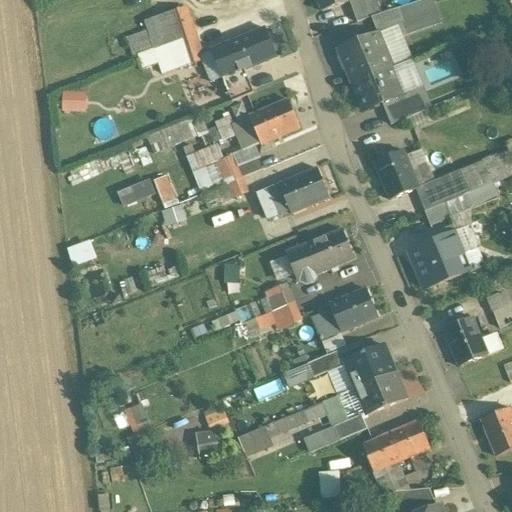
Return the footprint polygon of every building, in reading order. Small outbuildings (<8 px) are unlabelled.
[(317,0),(322,12),(349,2),(351,2),(351,1),(350,0),(317,0)] [(376,0),(354,0),(351,1),(351,2),(349,2),(357,23),(381,14),(376,0)] [(426,0),(425,0),(399,9),(406,27),(433,18),(426,0)] [(191,22),(186,7),(168,14),(173,29),(191,22)] [(173,29),(168,14),(159,16),(161,24),(157,25),(163,47),(177,41),(173,29)] [(191,22),(173,29),(177,41),(195,33),(191,22)] [(265,29),(227,44),(228,45),(211,52),(227,91),(249,82),(245,70),(277,57),(265,29)] [(195,33),(177,41),(180,51),(198,45),(195,33)] [(378,35),(339,51),(353,85),(392,69),(378,35)] [(177,41),(163,47),(166,56),(180,53),(180,51),(177,41)] [(198,45),(180,51),(180,53),(185,67),(204,61),(198,45)] [(392,69),(353,85),(364,111),(382,104),(403,95),(402,94),(392,69)] [(249,82),(227,91),(232,103),(254,93),(249,82)] [(402,94),(403,95),(382,104),(391,126),(426,111),(417,88),(402,94)] [(90,110),(90,92),(65,91),(65,110),(90,110)] [(289,101),(249,117),(252,123),(246,126),(249,134),(255,131),(261,146),(300,129),(289,101)] [(403,151),(375,163),(390,201),(416,190),(435,182),(434,180),(421,150),(405,157),(403,151)] [(242,179),(233,156),(212,164),(219,181),(227,178),(229,184),(242,179)] [(259,160),(239,168),(243,178),(263,170),(259,160)] [(482,161),(434,180),(435,182),(437,181),(446,203),(486,187),(492,185),(482,161)] [(292,217),(330,201),(317,170),(279,186),(292,217)] [(118,191),(124,208),(160,194),(154,178),(118,191)] [(242,179),(229,184),(235,198),(248,193),(242,179)] [(446,203),(437,181),(435,182),(416,190),(425,212),(446,203)] [(486,187),(446,203),(452,218),(492,202),(486,187)] [(446,203),(425,212),(430,227),(452,218),(446,203)] [(183,205),(167,210),(172,225),(188,220),(183,205)] [(343,230),(287,253),(298,280),(307,284),(313,282),(316,276),(355,260),(343,230)] [(440,240),(411,252),(427,289),(455,278),(455,277),(466,272),(455,246),(444,251),(440,240)] [(286,284),(265,293),(267,298),(273,312),(293,303),(286,284)] [(511,287),(490,296),(502,326),(511,322),(511,287)] [(367,290),(329,305),(341,334),(378,318),(367,290)] [(273,312),(267,298),(260,301),(266,315),(273,312)] [(293,303),(273,312),(279,326),(300,318),(293,303)] [(472,318),(444,330),(459,368),(488,356),(472,318)] [(383,346),(345,362),(347,365),(341,367),(328,373),(338,397),(395,373),(383,346)] [(336,353),(307,365),(313,379),(328,373),(341,367),(336,353)] [(395,373),(338,397),(348,421),(361,416),(362,416),(367,414),(368,417),(406,401),(395,373)] [(262,397),(284,389),(281,380),(258,388),(262,397)] [(123,410),(133,436),(153,429),(144,403),(123,410)] [(323,403),(303,411),(308,423),(328,415),(323,403)] [(511,414),(510,409),(481,420),(496,458),(511,451),(511,414)] [(303,411),(238,439),(244,453),(246,458),(272,447),(269,439),(308,423),(303,411)] [(348,421),(333,428),(339,442),(367,430),(362,416),(361,416),(348,421)] [(419,422),(376,439),(376,440),(388,468),(398,464),(430,450),(419,422)] [(333,428),(305,439),(311,453),(339,442),(333,428)] [(227,454),(225,429),(200,430),(201,455),(227,454)] [(376,440),(362,446),(373,474),(388,468),(376,440)] [(388,468),(373,474),(382,494),(392,493),(410,492),(398,464),(388,468)] [(324,497),(344,496),(343,470),(323,472),(324,497)] [(410,492),(392,493),(400,511),(426,511),(437,508),(429,490),(410,492)]
